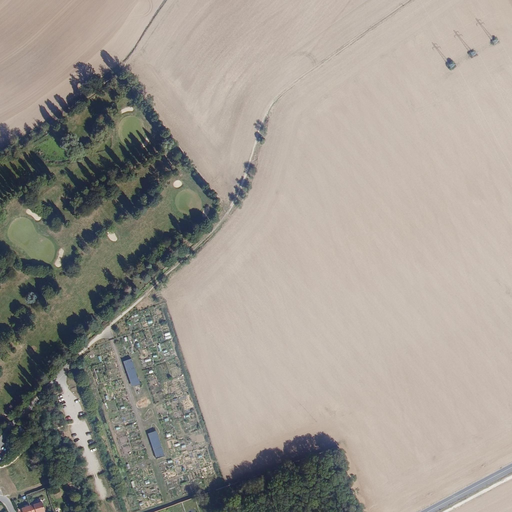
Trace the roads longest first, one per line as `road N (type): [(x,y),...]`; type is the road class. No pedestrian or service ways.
road 1 (track): [(146,292),(221,220),(274,99),(409,0)]
road 2 (residential): [(0,446),(58,375),(146,292)]
road 3 (track): [(142,511),(167,503),(104,330)]
road 4 (track): [(0,153),(29,141),(124,69)]
